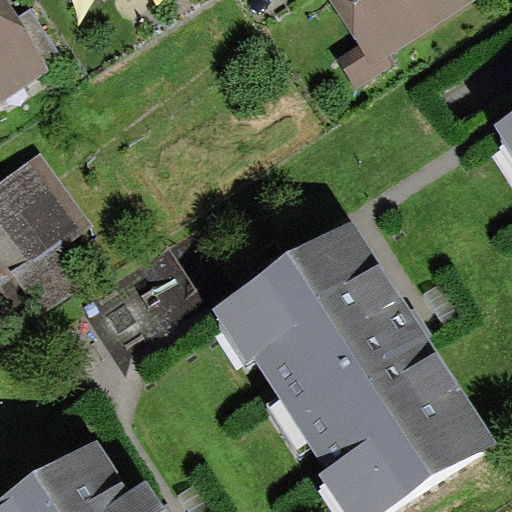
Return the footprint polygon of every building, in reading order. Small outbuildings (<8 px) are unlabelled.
[(0,0),(0,86),(41,59),(0,0)] [(106,0),(120,19),(147,0),(106,0)] [(462,0),(321,0),(365,65),(464,1),(462,0)] [(511,123),(500,131),(511,150),(511,123)] [(0,283),(9,277),(25,302),(67,275),(47,243),(68,229),(25,162),(0,177),(0,283)] [(355,226),(216,316),(256,377),(264,372),(331,475),(323,480),(343,511),(402,511),(499,450),(355,226)] [(99,446),(0,510),(0,511),(166,511),(146,481),(129,492),(99,446)]
